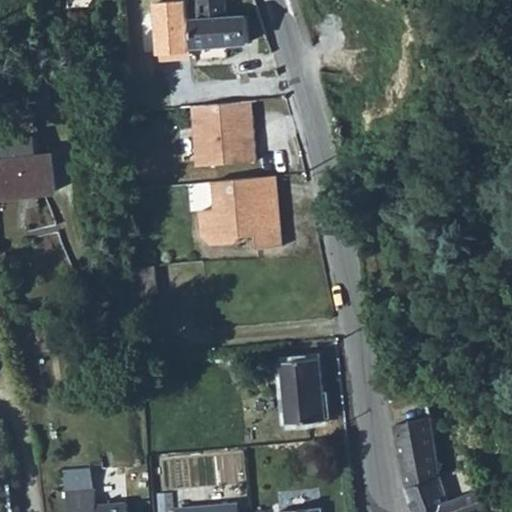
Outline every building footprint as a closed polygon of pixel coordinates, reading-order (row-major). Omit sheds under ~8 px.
[(227,44),(250,42),(248,15),(227,16),(226,0),(189,0),(191,19),(194,19),(196,46),(227,44)] [(259,99),(257,77),(208,82),(208,87),(210,104),(252,100),(259,99)] [(55,109),(51,82),(34,85),(39,112),(55,109)] [(210,104),(208,87),(181,90),(183,106),(192,105),(210,104)] [(198,165),(258,160),(252,100),(210,104),(192,105),(198,165)] [(0,196),(60,189),(55,153),(40,154),(38,137),(2,141),(4,159),(0,159),(0,196)] [(283,245),(276,175),(215,180),(218,208),(202,210),(204,234),(215,243),(238,241),(243,235),(258,234),(259,247),(283,245)] [(362,252),(369,283),(396,278),(390,247),(362,252)] [(158,294),(155,265),(139,266),(128,267),(131,296),(158,294)] [(284,361),(290,423),(328,419),(321,357),(284,361)] [(432,416),(394,425),(407,486),(442,474),(432,416)] [(63,469),(67,511),(128,511),(127,502),(96,505),(95,489),(94,489),(92,466),(63,469)] [(442,474),(407,486),(416,511),(483,511),(490,509),(482,489),(465,496),(452,501),(442,474)] [(173,511),(172,492),(156,493),(157,511),(173,511)] [(238,511),(238,503),(178,509),(178,511),(238,511)]
